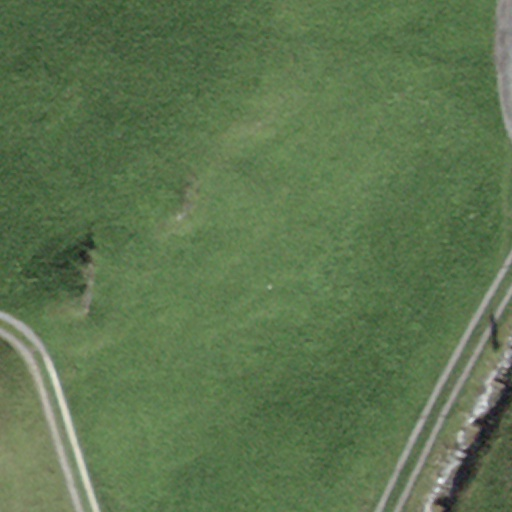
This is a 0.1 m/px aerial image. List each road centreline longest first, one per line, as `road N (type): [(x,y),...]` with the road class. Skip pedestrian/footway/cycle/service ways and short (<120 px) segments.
road 1 (track): [(511,275),(389,511)]
road 2 (track): [(88,511),(45,377),(26,343),(0,324)]
